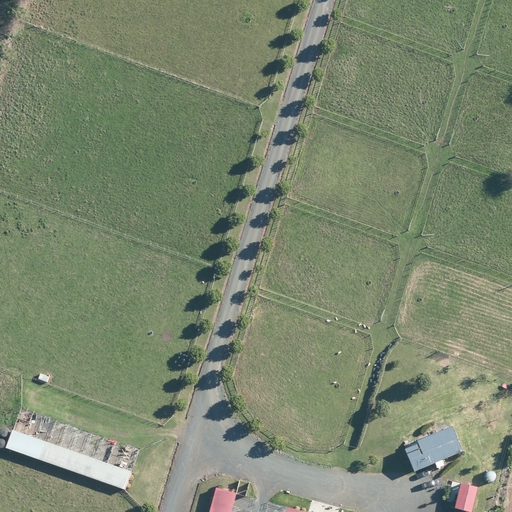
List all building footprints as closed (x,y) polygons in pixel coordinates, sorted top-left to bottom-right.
[(450,462),(449,459),(463,454),(454,430),(426,441),(434,464),(442,462),(443,465),(450,462)] [(131,473),(13,431),(7,450),(125,491),(131,473)] [(471,511),(477,488),(459,485),(454,510),(465,511),(471,511)] [(249,511),(253,499),(216,489),(209,511),(249,511)] [(333,511),(335,508),(310,501),(307,511),(300,511),(272,504),(270,511),(333,511)]
